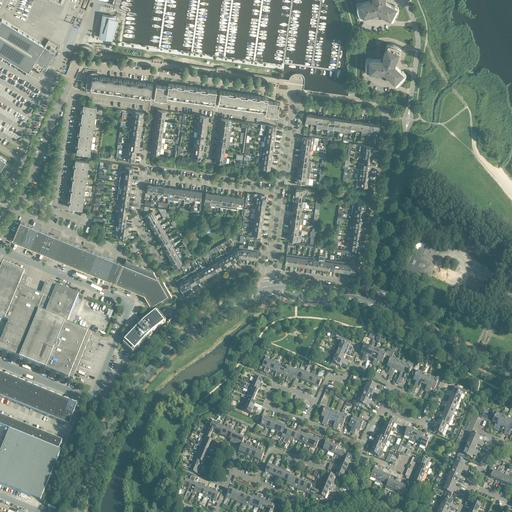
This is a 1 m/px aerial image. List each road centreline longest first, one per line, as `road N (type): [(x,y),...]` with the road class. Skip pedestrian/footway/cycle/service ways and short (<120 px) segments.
road 1 (residential): [(386,122),(362,284),(270,270)]
road 2 (residential): [(293,101),(294,94),(75,62)]
road 3 (tertiary): [(76,511),(119,409),(185,336)]
road 4 (unclassified): [(111,350),(130,302),(0,249)]
road 5 (residential): [(147,242),(182,302),(236,270),(270,270)]
road 6 (residential): [(47,223),(65,90)]
road 7 (residential): [(17,210),(65,90)]
